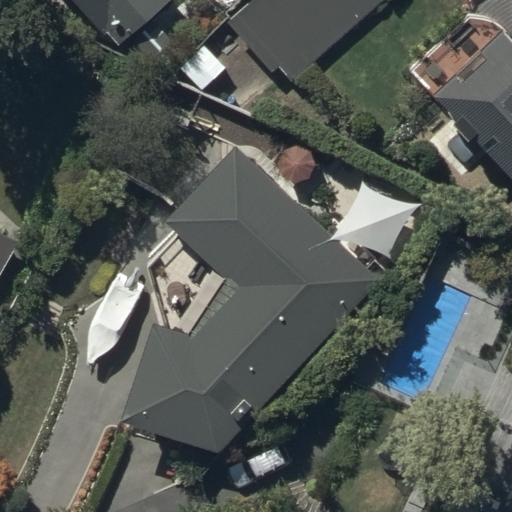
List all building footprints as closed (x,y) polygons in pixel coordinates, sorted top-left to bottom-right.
[(173,0),(88,0),(127,45),(177,4),(173,0)] [(289,82),(374,0),(239,0),(216,22),(271,80),(279,72),(289,82)] [(437,103),(430,110),(452,135),(446,140),(463,158),(468,154),(511,201),(511,207),(510,209),(511,211),(511,18),(511,19),(511,22),(511,26),(511,27),(511,35),(503,37),(502,36),(501,35),(501,34),(500,33),(500,32),(499,31),(498,30),(497,29),(497,28),(496,27),(495,26),(494,25),(493,24),(492,24),(491,23),(490,22),(489,22),(487,21),(486,21),(485,20),(484,20),(483,20),(481,19),(480,19),(479,19),(478,19),(476,19),(475,19),(474,19),(473,19),(471,19),(470,20),(469,20),(468,20),(466,20),(409,74),(437,103)] [(171,250),(146,278),(162,341),(149,337),(120,436),(218,465),(375,284),(232,161),(162,243),(171,250)] [(0,276),(30,225),(0,207),(0,276)] [(511,511),(511,489),(501,511),(511,511)]
